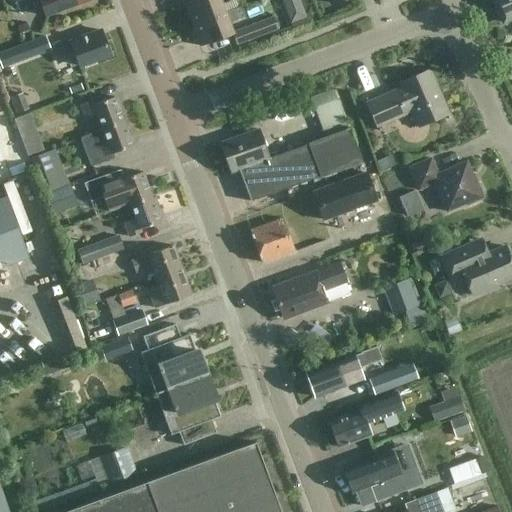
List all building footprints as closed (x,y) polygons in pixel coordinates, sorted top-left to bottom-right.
[(39,0),(45,17),(89,1),(88,0),(12,0),(13,1),(15,0),(39,0)] [(192,25),(240,7),(237,0),(233,0),(222,4),(219,0),(195,0),(184,4),(192,25)] [(511,0),(492,0),(502,23),(511,19),(511,0)] [(240,7),(192,25),(200,46),(233,34),(228,21),(244,16),(240,7)] [(245,27),(249,40),(277,30),(272,17),(245,27)] [(93,61),(109,55),(100,30),(70,42),(69,38),(52,45),(57,58),(74,51),(79,66),(84,64),(85,67),(94,63),(93,61)] [(0,63),(2,69),(50,50),(44,35),(0,52),(0,63)] [(418,126),(447,113),(429,71),(400,84),(402,88),(367,103),(377,125),(412,110),(418,126)] [(102,129),(123,122),(114,97),(93,105),(92,101),(80,106),(86,121),(97,117),(102,129)] [(60,100),(19,111),(22,123),(63,112),(60,100)] [(112,154),(132,146),(123,122),(102,129),(80,138),(91,167),(114,158),(112,154)] [(220,143),(230,172),(239,169),(250,202),(362,162),(350,129),(268,158),(258,129),(220,143)] [(55,179),(46,152),(32,156),(42,184),(55,179)] [(395,165),(391,155),(375,162),(380,172),(395,165)] [(465,206),(483,198),(475,180),(474,180),(466,162),(437,174),(430,158),(408,168),(418,190),(434,183),(446,212),(464,204),(465,206)] [(109,212),(129,204),(130,204),(151,196),(142,172),(121,180),(120,176),(108,180),(98,184),(109,212)] [(322,220),(323,220),(374,201),(364,173),(311,192),(315,203),(322,220)] [(77,197),(72,183),(48,191),(53,206),(54,206),(56,213),(69,208),(67,201),(77,197)] [(151,196),(130,204),(135,218),(123,223),(129,237),(141,233),(139,229),(160,221),(151,196)] [(6,197),(0,198),(0,267),(28,257),(6,197)] [(284,218),(250,231),(261,263),(295,251),(284,218)] [(103,256),(114,252),(124,249),(118,235),(99,243),(103,256)] [(472,296),(511,278),(511,264),(504,246),(487,254),(480,239),(440,257),(449,279),(462,274),(472,296)] [(155,280),(182,270),(172,245),(130,261),(135,272),(150,267),(155,280)] [(299,282),(272,290),(281,317),(327,302),(323,290),(345,283),(339,264),(318,272),(298,279),(299,282)] [(182,270),(155,280),(158,287),(148,291),(154,308),(191,295),(182,270)] [(382,288),(392,315),(417,306),(407,279),(382,288)] [(71,287),(79,309),(100,301),(91,280),(71,287)] [(121,308),(137,301),(132,289),(107,298),(111,308),(120,305),(121,308)] [(141,309),(111,320),(117,335),(147,324),(141,309)] [(97,341),(109,332),(101,323),(90,331),(97,341)] [(153,394),(153,395),(207,374),(201,359),(198,360),(189,334),(180,337),(175,324),(142,337),(147,350),(139,353),(154,394),(153,394)] [(345,386),(340,374),(380,359),(375,347),(306,374),(315,397),(345,386)] [(389,364),(366,365),(367,386),(390,385),(389,364)] [(95,374),(70,380),(86,444),(111,438),(95,374)] [(213,389),(207,374),(153,395),(153,396),(155,395),(170,435),(178,432),(183,445),(216,433),(211,420),(220,417),(210,391),(213,389)] [(328,423),(337,447),(370,435),(366,424),(404,411),(397,392),(357,406),(359,412),(328,423)] [(130,420),(148,414),(141,394),(123,400),(130,420)] [(156,511),(146,482),(63,511),(288,511),(261,437),(155,476),(167,511),(156,511)] [(387,452),(372,458),(372,457),(342,469),(351,493),(357,491),(360,498),(371,494),(368,486),(381,481),(376,467),(391,461),(387,452)] [(68,464),(75,481),(98,472),(91,455),(68,464)] [(439,459),(412,468),(419,489),(446,480),(439,459)] [(480,474),(475,461),(449,471),(454,484),(480,474)] [(452,511),(455,511),(447,488),(436,492),(443,511),(452,511)]
